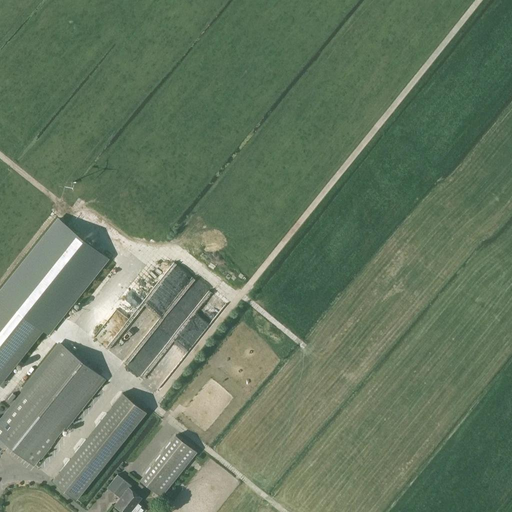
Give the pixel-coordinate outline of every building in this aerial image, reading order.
[(0,380),(42,328),(47,333),(108,257),(59,218),(0,292),(0,380)] [(166,255),(122,294),(132,306),(177,267),(166,255)] [(199,304),(211,291),(194,275),(182,289),(199,304)] [(181,347),(192,350),(197,334),(186,330),(181,347)] [(0,436),(35,465),(104,377),(61,343),(0,418),(0,436)] [(77,498),(146,411),(123,392),(53,479),(77,498)] [(176,435),(141,479),(162,496),(197,452),(176,435)] [(123,494),(115,504),(124,511),(135,511),(141,505),(138,502),(142,497),(130,488),(132,485),(125,479),(117,489),(123,494)]
